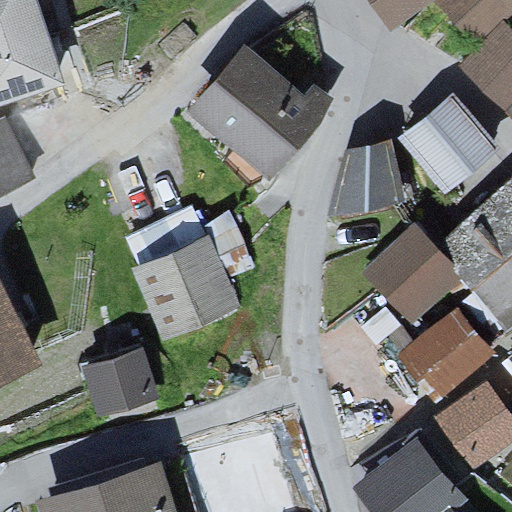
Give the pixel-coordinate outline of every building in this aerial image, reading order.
[(47,0),(0,0),(0,113),(74,93),(47,0)] [(368,0),(391,31),(429,0),(368,0)] [(511,12),(511,0),(435,0),(475,45),(511,12)] [(511,31),(511,30),(469,77),(511,115),(511,31)] [(256,55),(196,117),(273,190),(333,128),(256,55)] [(461,103),(409,142),(452,200),(504,161),(461,103)] [(396,150),(345,158),(329,224),(404,213),(396,150)] [(511,178),(433,246),(463,280),(508,332),(511,328),(511,178)] [(415,224),(361,270),(409,326),(463,280),(433,246),(415,224)] [(212,252),(139,277),(165,352),(238,326),(212,252)] [(0,390),(46,371),(1,270),(0,270),(0,390)] [(463,315),(409,358),(447,407),(502,363),(463,315)] [(145,359),(87,372),(99,421),(156,407),(145,359)] [(511,417),(492,390),(442,428),(482,481),(511,459),(511,417)] [(424,440),(363,494),(379,511),(479,511),(485,507),(424,440)] [(176,511),(163,471),(42,511),(176,511)] [(247,511),(239,473),(182,486),(188,511),(300,511),(300,509),(287,511),(247,511)]
